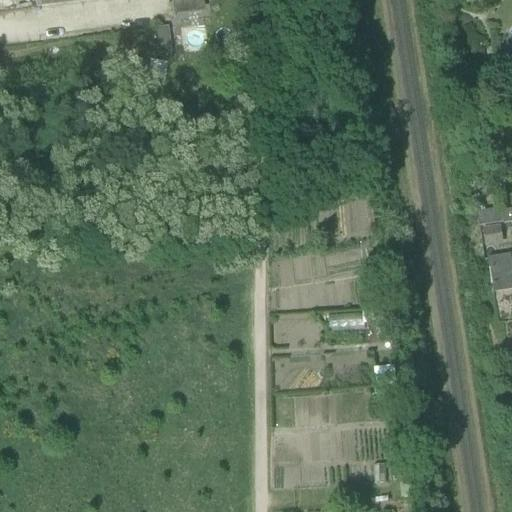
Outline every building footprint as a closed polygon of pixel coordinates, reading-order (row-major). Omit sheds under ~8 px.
[(34,0),(36,9),(111,0),(34,0)] [(156,43),(170,42),(168,29),(155,30),(156,43)] [(479,228),(480,227),(504,224),(502,212),(503,212),(503,209),(478,213),(477,213),(479,228)] [(500,227),(482,230),(485,249),(503,246),(500,227)] [(511,291),(511,279),(492,282),(494,294),(511,291)]
